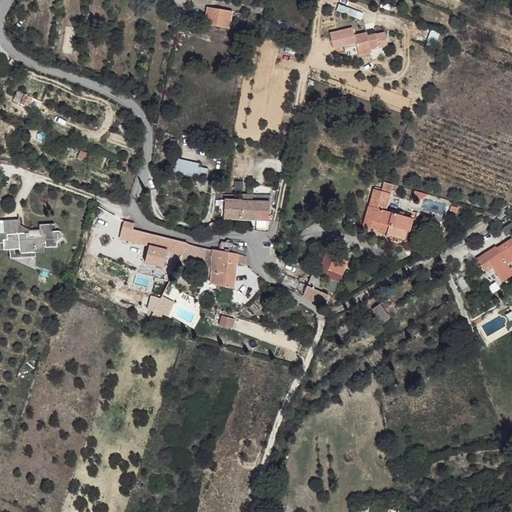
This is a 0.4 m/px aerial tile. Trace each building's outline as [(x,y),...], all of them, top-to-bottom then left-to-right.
[(208,9),(204,25),(229,30),(232,14),(231,14),(230,18),(221,17),(219,25),(210,23),(213,10),(208,9)] [(347,31),(352,50),(364,47),(363,44),(370,43),(367,30),(360,31),(359,28),(347,31)] [(427,30),(424,38),(434,42),(437,35),(427,30)] [(207,178),(209,164),(177,161),(176,175),(207,178)] [(354,223),(364,225),(379,192),(365,188),(354,223)] [(379,192),(364,225),(371,226),(372,221),(381,223),(379,230),(378,234),(396,239),(403,217),(376,208),(380,192),(379,192)] [(241,201),(241,219),(256,219),(256,201),(251,201),(250,195),(244,195),(243,200),(241,201)] [(256,201),(256,219),(268,220),(268,201),(264,201),(263,195),(250,195),(251,201),(256,201)] [(223,212),(223,218),(241,219),(241,201),(238,200),(224,200),(223,212)] [(18,218),(9,218),(9,223),(4,224),(5,232),(9,232),(9,240),(20,239),(25,239),(25,243),(41,242),(50,242),(50,234),(51,233),(52,236),(64,236),(63,231),(71,226),(68,221),(61,221),(60,217),(43,218),(44,225),(33,227),(33,232),(19,233),(18,222),(18,218)] [(119,237),(129,240),(132,228),(133,223),(123,221),(119,237)] [(372,221),(371,226),(379,230),(381,223),(372,221)] [(505,235),(511,231),(511,223),(501,229),(505,235)] [(132,228),(129,240),(138,242),(141,231),(132,228)] [(141,231),(138,242),(181,253),(183,248),(185,241),(141,231)] [(221,241),(218,250),(222,251),(231,253),(233,246),(233,243),(221,241)] [(492,253),(491,250),(473,264),(485,279),(489,276),(497,288),(511,276),(511,274),(507,266),(511,262),(511,249),(507,243),(492,253)] [(247,248),(233,246),(231,253),(236,254),(245,256),(247,248)] [(212,250),(207,248),(203,265),(211,267),(212,250)] [(208,284),(217,286),(218,275),(221,261),(222,251),(218,250),(212,250),(211,267),(210,271),(208,284)] [(327,250),(322,264),(335,269),(341,255),(327,250)] [(222,251),(221,261),(235,264),(236,254),(231,253),(222,251)] [(236,254),(235,264),(243,265),(245,256),(236,254)] [(218,275),(233,278),(234,270),(235,264),(221,261),(218,275)] [(296,280),(284,274),(280,284),(292,289),(296,280)] [(218,275),(217,286),(232,289),(233,278),(218,275)] [(306,285),(296,280),(292,289),(292,291),(302,296),(306,285)] [(306,285),(302,296),(323,305),(328,294),(306,285)] [(162,296),(155,308),(164,313),(171,302),(162,296)] [(379,304),(372,310),(382,324),(389,318),(379,304)] [(218,315),(215,323),(227,327),(230,318),(218,315)]
